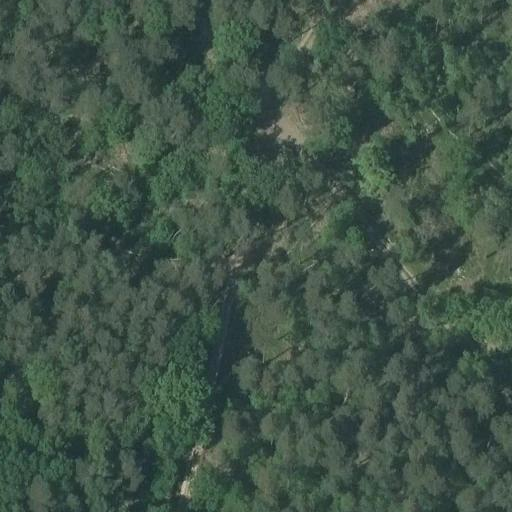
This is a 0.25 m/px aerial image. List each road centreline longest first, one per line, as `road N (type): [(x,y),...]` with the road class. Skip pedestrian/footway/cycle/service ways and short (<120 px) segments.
road 1 (track): [(174,511),(268,112)]
road 2 (track): [(268,112),(511,400)]
road 3 (track): [(171,0),(268,112)]
road 4 (track): [(268,112),(329,0)]
